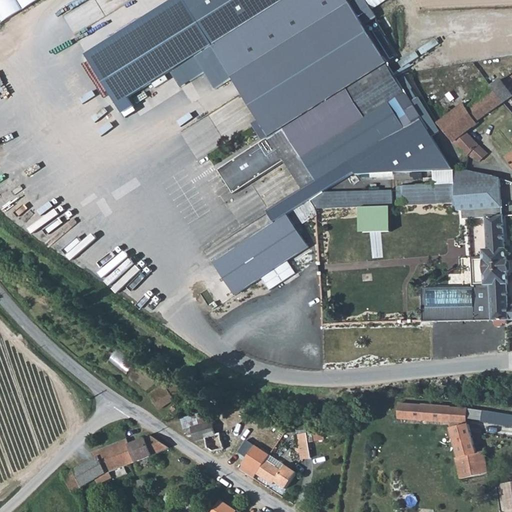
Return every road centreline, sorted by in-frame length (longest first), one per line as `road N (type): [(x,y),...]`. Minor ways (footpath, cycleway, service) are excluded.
road 1 (unknown): [(511,358),(339,379),(273,373),(196,341),(143,299),(143,275),(155,260)]
road 2 (unknown): [(155,260),(258,230),(319,191),(386,164),(446,163)]
road 3 (unknown): [(155,260),(0,56)]
road 4 (unclassified): [(287,511),(117,402)]
road 5 (unclassified): [(0,511),(117,402)]
road 6 (unclassified): [(117,402),(0,294)]
